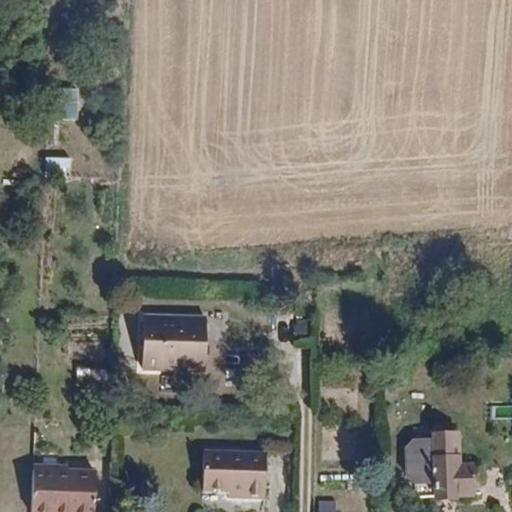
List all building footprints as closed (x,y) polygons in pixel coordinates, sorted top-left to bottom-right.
[(46,176),(71,178),(72,157),(47,156),(46,176)] [(200,319),(139,320),(140,371),(202,369),(200,319)] [(431,457),(456,458),(456,434),(432,433),(432,438),(414,438),(405,444),(404,474),(414,481),(431,481),(431,457)] [(268,452),(204,450),(203,492),(225,492),(225,500),(267,501),(268,452)] [(431,457),(431,481),(431,496),(454,497),(455,491),(470,491),(470,468),(455,467),(456,458),(431,457)] [(96,511),(97,473),(36,471),(34,511),(96,511)] [(319,501),(318,511),(341,511),(341,501),(319,501)]
